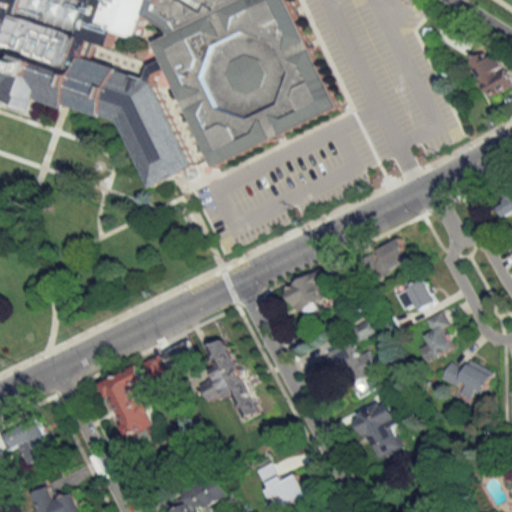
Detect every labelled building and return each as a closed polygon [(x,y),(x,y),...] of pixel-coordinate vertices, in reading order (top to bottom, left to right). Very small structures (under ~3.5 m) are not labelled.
[(0,0),(0,82),(7,85),(7,87),(9,87),(6,97),(35,106),(38,98),(40,99),(40,96),(66,105),(67,101),(104,113),(104,112),(120,117),(152,184),(176,172),(195,163),(155,79),(153,79),(146,76),(119,67),(120,65),(85,54),(91,36),(110,42),(114,28),(138,36),(147,9),(149,0),(0,0)] [(289,0),(340,105),(216,164),(168,64),(164,56),(156,39),(172,31),(169,25),(147,9),(149,0),(289,0)] [(511,86),(511,77),(498,54),(490,58),(486,51),(472,59),(493,97),(511,86)] [(146,76),(150,63),(164,56),(168,64),(156,70),(153,79),(146,76)] [(506,217),(511,213),(511,191),(497,200),(506,217)] [(379,276),(414,259),(404,239),(369,256),(379,276)] [(290,286),(304,317),(323,308),(321,302),(332,297),(320,272),(290,286)] [(439,301),(427,279),(401,293),(408,307),(418,302),(422,310),(439,301)] [(428,319),(434,330),(427,333),(431,342),(422,347),(429,360),(454,348),(446,331),(451,328),(443,311),(428,319)] [(383,332),(376,317),(354,326),(361,341),(383,332)] [(167,352),(177,370),(201,357),(190,338),(167,352)] [(265,412),(229,338),(212,346),(224,371),(201,383),(211,404),(236,391),(250,419),(265,412)] [(382,371),(372,350),(361,355),(355,342),(331,354),(346,388),(382,371)] [(174,370),(162,352),(146,363),(158,381),(174,370)] [(477,389),(485,393),(496,371),(471,360),(468,368),(453,361),(444,381),(474,395),(477,389)] [(161,433),(145,386),(150,384),(143,365),(106,379),(130,445),(161,433)] [(360,414),(382,459),(407,447),(397,426),(404,422),(393,398),(360,414)] [(55,452),(40,418),(3,434),(10,451),(22,446),(29,463),(55,452)] [(261,470),(279,511),(312,496),(302,474),(287,480),(279,462),(261,470)] [(234,496),(224,475),(186,492),(189,499),(171,508),(173,511),(201,511),(234,496)] [(85,511),(76,492),(60,499),(54,486),(37,494),(45,511),(85,511)]
